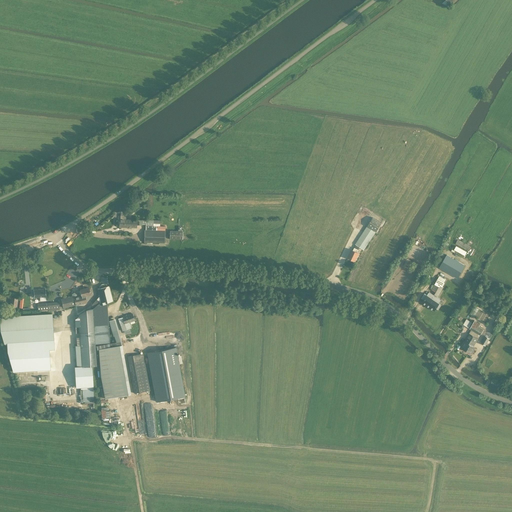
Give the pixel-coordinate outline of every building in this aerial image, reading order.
[(118,211),(118,213),(121,213),(120,215),(120,220),(119,220),(119,227),(136,228),(136,225),(142,225),(146,225),(146,220),(137,220),(125,220),(125,216),(126,211),(118,211)] [(375,232),(381,223),(373,217),(366,227),(375,232)] [(144,230),(144,242),(164,243),(165,228),(165,226),(156,226),(153,226),(151,226),(151,230),(145,230),(144,230)] [(375,232),(366,227),(355,244),(356,245),(359,247),(364,250),(375,232)] [(169,239),(182,239),(182,231),(170,231),(169,239)] [(455,244),(469,251),(471,247),(458,239),(455,244)] [(352,250),(348,258),(355,261),(358,253),(357,252),(359,247),(356,245),(355,248),(354,248),(353,250),(352,250)] [(447,255),(439,268),(457,278),(465,265),(447,255)] [(438,279),(435,284),(439,286),(440,285),(441,286),(442,286),(444,282),(445,279),(439,276),(438,279)] [(78,317),(75,320),(75,328),(79,327),(79,337),(80,346),(77,346),(75,346),(77,367),(81,367),(92,366),(96,366),(95,343),(110,341),(109,325),(109,323),(107,301),(112,300),(109,286),(108,286),(107,285),(105,284),(104,284),(103,284),(101,285),(100,286),(99,287),(99,288),(98,289),(99,296),(92,304),(90,309),(85,310),(79,314),(78,316),(78,317)] [(435,284),(432,289),(440,293),(443,287),(442,286),(441,286),(440,285),(439,286),(435,284)] [(79,294),(80,296),(81,295),(82,297),(74,299),(76,305),(86,302),(86,301),(87,301),(90,295),(90,294),(91,294),(89,288),(80,290),(80,292),(79,294)] [(46,296),(45,289),(33,290),(34,298),(40,297),(40,301),(46,300),(46,297),(46,296)] [(424,293),(421,298),(423,300),(422,302),(434,311),(436,308),(438,310),(441,305),(439,303),(441,300),(429,292),(427,295),(424,293)] [(62,303),(63,308),(75,305),(73,296),(61,299),(62,303)] [(60,310),(59,302),(37,305),(38,311),(48,309),(48,311),(60,310)] [(52,313),(0,316),(0,325),(0,330),(4,344),(7,344),(7,349),(49,347),(49,341),(54,341),(52,313)] [(132,314),(118,319),(122,331),(131,328),(129,322),(135,320),(132,314)] [(110,349),(99,349),(100,377),(105,399),(128,395),(119,346),(121,345),(120,338),(116,327),(113,319),(109,321),(115,341),(115,343),(110,343),(110,349)] [(469,328),(472,323),(466,320),(463,325),(469,328)] [(475,332),(478,327),(480,324),(474,321),(470,329),(472,330),(475,332)] [(475,332),(478,334),(480,335),(483,330),(478,327),(475,332)] [(478,334),(475,332),(472,330),(465,341),(473,346),(478,339),(476,338),(478,334)] [(485,336),(481,343),(485,346),(489,339),(485,336)] [(473,346),(465,341),(461,347),(466,351),(469,353),(469,352),(471,354),(475,347),(473,346)] [(49,347),(7,349),(8,351),(13,371),(50,369),(49,349),(49,347)] [(175,348),(147,353),(156,402),(185,396),(175,348)] [(127,356),(134,393),(150,390),(143,353),(127,356)] [(77,367),(74,367),(76,388),(80,388),(93,387),(92,366),(81,367),(77,367)]
